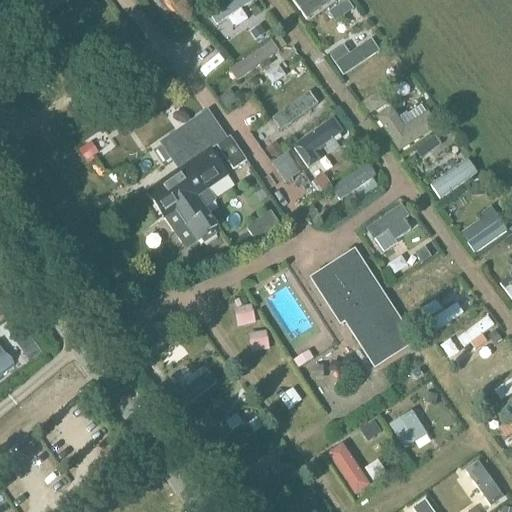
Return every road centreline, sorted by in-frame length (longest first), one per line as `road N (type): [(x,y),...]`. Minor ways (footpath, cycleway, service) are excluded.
road 1 (unclassified): [(204,511),(0,223)]
road 2 (unknown): [(189,293),(346,511)]
